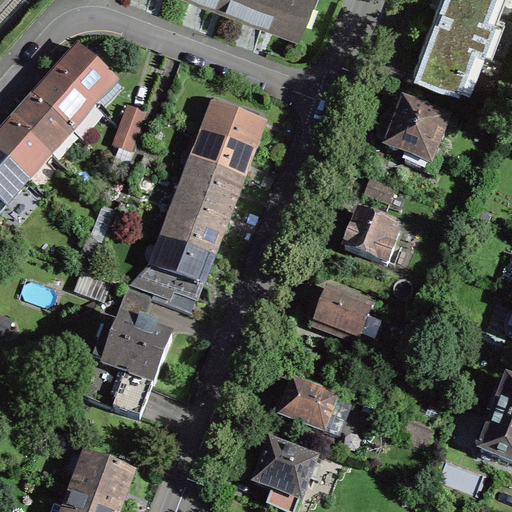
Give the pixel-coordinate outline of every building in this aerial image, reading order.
[(213,0),(217,1),(244,11),(248,0),(213,0)] [(248,0),(244,11),(271,22),(294,31),(299,33),(311,0),(248,0)] [(497,17),(503,0),(439,0),(439,2),(413,68),(470,89),(485,49),(473,45),(485,13),(497,17)] [(64,67),(57,75),(91,106),(114,81),(80,50),(64,67)] [(69,130),(91,106),(57,75),(42,91),(35,99),(69,130)] [(48,154),(69,130),(35,99),(19,117),(13,123),(48,154)] [(383,130),(391,133),(387,141),(387,146),(389,150),(393,152),(397,151),(401,149),(401,148),(410,152),(405,165),(436,177),(442,162),(434,159),(450,120),(403,101),(396,120),(388,117),(385,124),(383,130)] [(129,108),(118,135),(135,141),(145,114),(129,108)] [(218,109),(208,136),(253,153),(253,152),(256,145),(263,126),(254,122),(257,116),(244,111),(241,117),(218,109)] [(0,155),(26,178),(48,154),(13,123),(0,138),(0,155)] [(130,153),(135,141),(118,135),(114,146),(130,153)] [(208,136),(198,163),(243,180),(244,176),(253,153),(208,136)] [(0,214),(7,207),(4,204),(26,178),(0,155),(0,214)] [(235,200),(243,180),(198,163),(188,189),(233,206),(235,200)] [(371,182),(366,196),(389,205),(395,191),(371,182)] [(225,226),(233,206),(188,189),(177,216),(223,233),(225,226)] [(387,245),(394,227),(359,214),(349,240),(345,249),(387,265),(394,248),(387,245)] [(215,254),(223,233),(177,216),(167,243),(213,260),(215,254)] [(81,273),(83,274),(91,277),(102,247),(91,236),(80,263),(84,264),(81,273)] [(212,260),(213,260),(167,243),(157,270),(160,271),(158,276),(151,287),(150,291),(149,291),(148,292),(154,295),(152,300),(192,315),(204,282),(212,260)] [(111,284),(91,277),(83,274),(76,291),(104,302),(111,284)] [(146,316),(152,300),(127,291),(121,306),(146,316)] [(357,343),(371,308),(329,292),(325,300),(322,310),(320,309),(317,309),(314,311),(312,313),(311,315),(311,318),(312,321),(314,324),(316,325),(315,328),(357,343)] [(0,334),(6,336),(11,322),(0,318),(0,334)] [(89,402),(140,421),(153,386),(154,387),(155,385),(172,340),(155,333),(156,330),(141,325),(140,328),(120,320),(89,402)] [(308,374),(302,387),(332,399),(338,385),(308,374)] [(499,383),(487,414),(511,423),(511,383),(508,382),(506,385),(499,383)] [(332,399),(302,387),(294,384),(288,401),(286,400),(280,402),(278,408),(281,413),(283,414),(282,417),(324,433),(336,400),(332,399)] [(511,423),(487,414),(476,446),(483,448),(481,452),(511,463),(511,423)] [(407,416),(401,430),(415,435),(411,444),(426,450),(435,426),(407,416)] [(280,511),(295,511),(315,461),(271,445),(260,474),(256,484),(273,490),(267,507),(280,511)] [(81,472),(74,491),(118,508),(123,495),(132,473),(96,459),(90,475),(81,472)] [(117,511),(118,508),(74,491),(66,511),(55,506),(52,511),(117,511)]
